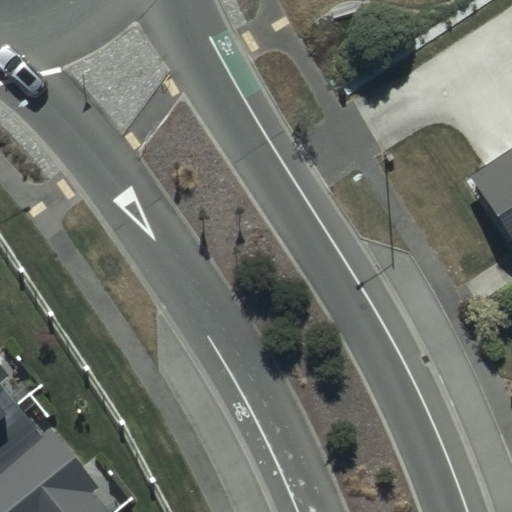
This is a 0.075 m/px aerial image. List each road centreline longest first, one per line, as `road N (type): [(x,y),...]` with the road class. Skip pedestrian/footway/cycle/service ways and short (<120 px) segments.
road 1 (residential): [(161,0),(374,351),(445,511)]
road 2 (residential): [(322,511),(268,391),(106,166),(0,45)]
